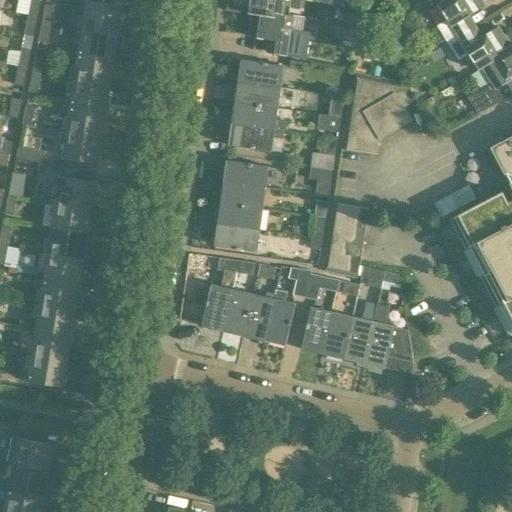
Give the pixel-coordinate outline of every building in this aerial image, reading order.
[(39,0),(30,0),(27,16),(36,18),(39,0)] [(86,0),(86,4),(121,9),(122,0),(86,0)] [(250,0),(248,12),(253,13),(272,16),(273,12),(290,15),(290,14),(289,14),(291,0),(250,0)] [(447,0),(442,3),(442,4),(438,6),(446,20),(435,26),(444,40),(434,46),(436,50),(446,44),(447,45),(476,28),(469,16),(486,7),(481,0),(447,0)] [(121,9),(86,4),(82,30),(117,35),(121,9)] [(53,7),(45,5),(42,22),(50,24),(53,7)] [(343,14),(349,24),(360,17),(354,7),(343,14)] [(309,33),(292,30),(294,15),(290,14),(290,15),(273,12),(272,16),(253,13),(250,34),(267,37),(265,52),(305,60),(309,33)] [(24,34),(33,36),(36,18),(27,16),(24,34)] [(38,42),(46,43),(50,24),(42,22),(38,42)] [(482,70),(481,69),(496,61),(493,58),(511,48),(510,48),(499,28),(482,38),(476,28),(447,45),(457,61),(467,54),(477,72),(482,70)] [(78,55),(113,60),(117,35),(82,30),(78,55)] [(476,114),(511,94),(511,46),(510,48),(511,48),(493,58),(496,61),(481,69),(482,70),(491,85),(468,98),(476,114)] [(30,50),(21,48),(17,66),(27,69),(30,50)] [(362,59),(377,62),(379,50),(364,48),(362,59)] [(43,57),(35,55),(32,73),(40,74),(43,57)] [(74,80),(109,85),(113,60),(78,55),(74,80)] [(238,81),(280,87),(283,66),(241,59),(238,81)] [(304,63),(290,61),(288,69),(303,71),(304,63)] [(14,85),(23,87),(27,69),(17,66),(14,85)] [(341,149),(376,154),(379,139),(412,120),(404,107),(415,100),(406,84),(353,72),(341,149)] [(28,92),(36,94),(40,74),(32,73),(28,92)] [(70,105),(105,111),(109,85),(74,80),(70,105)] [(234,102),(277,109),(280,87),(238,81),(234,102)] [(340,117),(343,98),(331,96),(328,116),(339,118),(340,117)] [(11,98),(7,117),(16,118),(20,100),(11,98)] [(231,123),(285,131),(286,122),(275,120),(277,109),(234,102),(231,123)] [(30,126),(34,107),(26,105),(22,124),(30,126)] [(66,131),(101,136),(105,111),(70,105),(66,131)] [(339,118),(328,116),(320,115),(318,128),(338,132),(340,117),(339,118)] [(285,131),(231,123),(228,145),(280,152),(283,131),(285,132),(285,131)] [(101,136),(66,131),(62,156),(97,162),(101,136)] [(511,135),(490,147),(504,174),(506,173),(511,182),(509,183),(511,189),(511,135)] [(337,139),(321,137),(318,154),(312,153),(310,167),(332,170),(337,139)] [(12,142),(0,139),(0,152),(9,154),(12,142)] [(43,152),(18,148),(16,160),(42,164),(43,152)] [(0,165),(6,167),(9,154),(0,152),(0,165)] [(16,160),(13,172),(39,177),(42,164),(16,160)] [(222,182),(265,188),(268,167),(226,160),(222,182)] [(317,180),(314,195),(328,197),(332,170),(310,167),(308,179),(317,180)] [(56,202),(91,208),(95,182),(60,176),(56,202)] [(219,203),(261,209),(265,188),(222,182),(219,203)] [(458,208),(475,199),(468,185),(451,194),(433,203),(438,213),(440,217),(447,213),(458,208)] [(511,200),(507,202),(501,191),(449,219),(510,335),(511,334),(511,200)] [(12,215),(16,197),(9,195),(5,214),(12,215)] [(327,203),(316,201),(313,217),(325,218),(327,203)] [(52,228),(87,233),(91,208),(56,202),(52,228)] [(216,224),(258,230),(261,209),(219,203),(216,224)] [(358,278),(360,266),(368,209),(333,203),(323,273),(358,278)] [(310,238),(321,239),(325,218),(313,217),(310,238)] [(258,230),(216,224),(213,245),(255,251),(258,230)] [(10,229),(2,227),(0,238),(0,245),(7,247),(10,229)] [(48,253),(83,258),(87,233),(52,228),(48,253)] [(308,249),(320,251),(321,239),(310,238),(308,249)] [(44,278),(79,284),(83,258),(48,253),(44,278)] [(222,331),(232,290),(236,272),(239,260),(219,257),(217,269),(224,270),(220,287),(211,285),(201,326),(222,331)] [(239,260),(236,272),(253,275),(255,262),(239,260)] [(275,267),(259,264),(256,276),(272,280),(275,267)] [(364,266),(363,267),(361,277),(369,279),(367,286),(380,289),(382,282),(384,272),(384,271),(364,266)] [(310,275),(311,271),(290,268),(287,279),(295,281),(292,296),(304,298),(310,275)] [(382,282),(400,286),(398,275),(384,272),(382,282)] [(316,301),(318,288),(336,292),(339,281),(310,275),(304,298),(316,301)] [(40,303),(75,309),(79,284),(44,278),(40,303)] [(356,296),(359,285),(339,281),(336,292),(356,296)] [(243,336),(253,294),(232,290),(222,331),(243,336)] [(295,304),(284,302),(286,293),(275,290),(274,294),(264,341),(285,346),(295,304)] [(253,294),(243,336),(264,341),(274,294),(266,292),(265,297),(253,294)] [(36,329),(71,334),(75,309),(40,303),(36,329)] [(384,325),(388,307),(376,305),(374,315),(375,315),(363,364),(369,365),(368,371),(381,374),(382,368),(385,369),(385,368),(411,374),(413,364),(407,331),(395,327),(384,325)] [(322,355),(332,312),(310,308),(301,350),(322,355)] [(343,359),(352,317),(332,312),(322,355),(343,359)] [(352,317),(343,359),(363,364),(375,315),(374,315),(363,313),(361,319),(352,317)] [(32,354),(67,359),(71,334),(36,329),(32,354)] [(67,359),(32,354),(28,380),(63,385),(67,359)] [(14,463),(49,470),(54,445),(12,436),(6,462),(14,463)] [(49,470),(14,463),(9,488),(43,495),(49,470)] [(3,511),(39,511),(43,495),(9,488),(3,511)]
